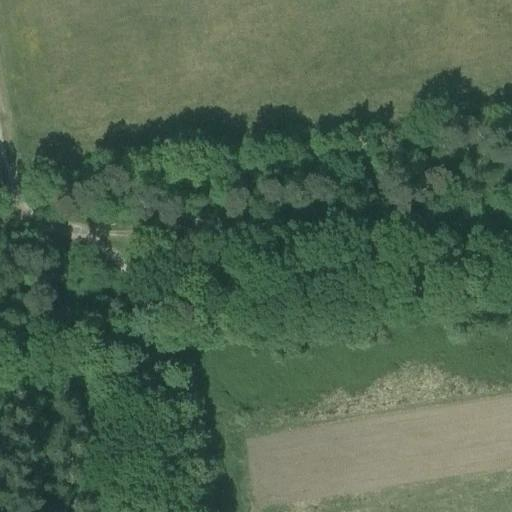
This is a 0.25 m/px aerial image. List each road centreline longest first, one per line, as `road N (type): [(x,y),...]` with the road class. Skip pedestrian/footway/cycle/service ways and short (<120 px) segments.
road 1 (track): [(511,223),(94,234)]
road 2 (track): [(94,234),(124,291),(163,511)]
